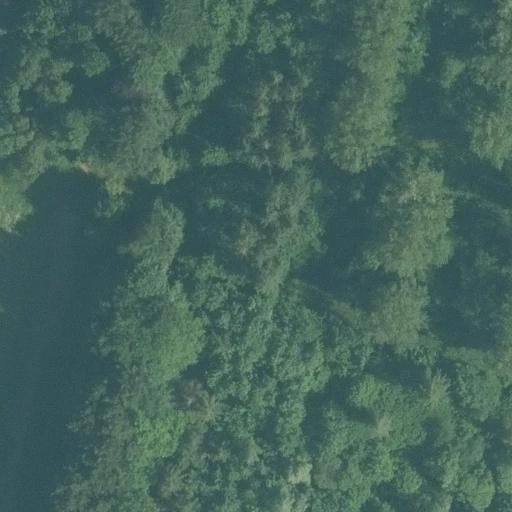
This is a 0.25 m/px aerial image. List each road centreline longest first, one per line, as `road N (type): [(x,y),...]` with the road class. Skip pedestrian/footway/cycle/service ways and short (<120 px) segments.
road 1 (track): [(511,136),(210,165),(148,182),(88,182),(0,167)]
road 2 (track): [(511,383),(106,249),(113,223),(88,182)]
road 3 (track): [(511,354),(113,223),(148,182)]
road 4 (track): [(106,249),(46,511)]
